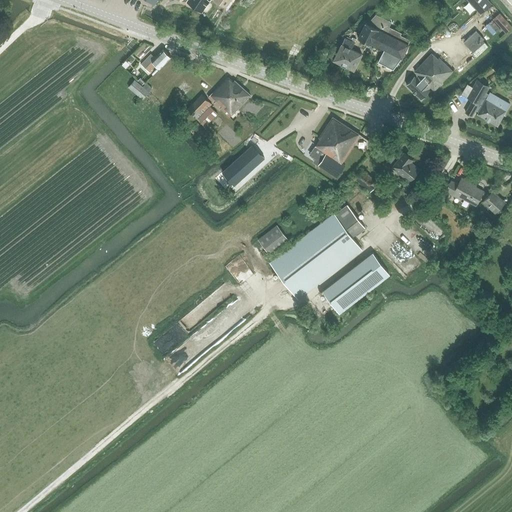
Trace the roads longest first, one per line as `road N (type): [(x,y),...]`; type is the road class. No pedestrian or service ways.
road 1 (track): [(24,511),(278,302),(299,300),(422,203),(461,147)]
road 2 (tertiary): [(511,165),(62,0)]
